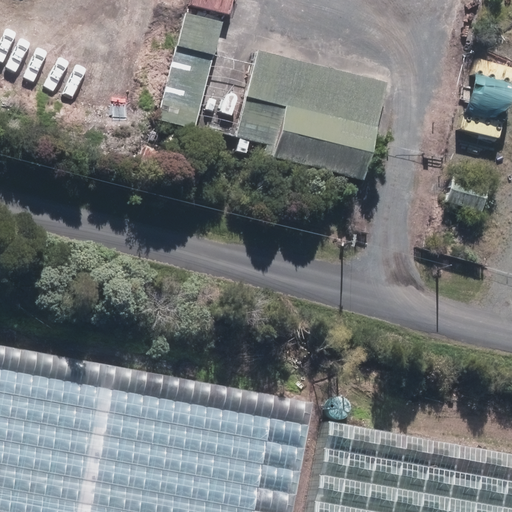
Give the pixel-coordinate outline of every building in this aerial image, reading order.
[(273,159),(359,181),(384,85),(258,53),(254,67),(212,56),(219,26),(184,17),(158,120),(193,130),(194,128),(276,148),(273,159)] [(445,204),(480,213),(487,189),(452,179),(445,204)] [(0,511),(287,511),(307,404),(0,348),(0,511)] [(332,399),(328,400),(325,403),(323,406),(322,410),(322,414),(324,418),(327,420),(330,422),(334,423),(338,422),(341,420),(344,417),(346,414),(346,410),(345,406),(343,403),(340,400),(336,399),(332,399)] [(306,511),(511,511),(511,457),(322,423),(306,511)]
